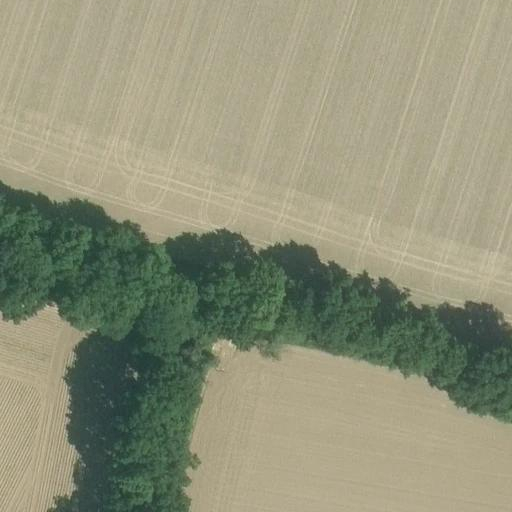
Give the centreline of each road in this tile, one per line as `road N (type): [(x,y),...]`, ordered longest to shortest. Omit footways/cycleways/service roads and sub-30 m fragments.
road 1 (track): [(511,380),(230,303)]
road 2 (track): [(230,303),(164,307),(0,272)]
